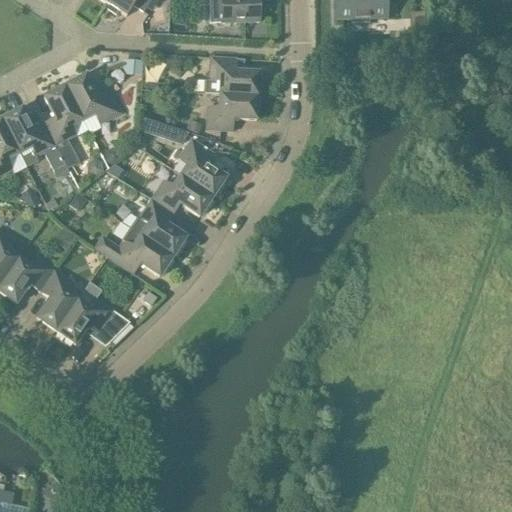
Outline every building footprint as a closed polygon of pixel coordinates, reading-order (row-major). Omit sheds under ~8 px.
[(110,0),(107,5),(109,7),(107,10),(116,17),(118,13),(126,18),(133,7),(143,14),(152,0),(110,0)] [(220,0),(221,24),(259,23),(258,0),(220,0)] [(333,0),(334,21),(350,21),(350,25),(369,24),(369,20),(387,20),(386,0),(333,0)] [(409,31),(427,31),(427,14),(409,14),(409,31)] [(257,98),(259,74),(236,73),(237,61),(210,60),(209,82),(205,82),(204,95),(219,96),(257,98)] [(65,88),(82,121),(93,115),(98,125),(119,114),(106,91),(96,96),(86,77),(65,88)] [(43,125),(55,148),(59,155),(61,159),(67,170),(78,164),(67,141),(76,137),(71,127),(82,121),(65,88),(43,99),(54,119),(43,125)] [(257,98),(219,96),(218,109),(208,108),(206,131),(232,133),(233,121),(256,122),(257,98)] [(1,121),(18,155),(30,149),(35,158),(43,154),(55,176),(67,170),(61,159),(59,155),(55,148),(43,125),(32,130),(22,110),(1,121)] [(139,119),(138,132),(179,146),(186,134),(139,119)] [(7,161),(18,155),(1,121),(0,121),(0,176),(12,170),(7,161)] [(180,177),(204,193),(212,198),(225,178),(206,166),(213,156),(191,142),(178,161),(187,167),(180,177)] [(117,181),(123,172),(114,166),(104,173),(117,181)] [(151,201),(173,216),(180,206),(199,218),(212,198),(204,193),(180,177),(173,188),(164,182),(151,201)] [(173,216),(151,201),(138,221),(137,220),(130,230),(172,258),(186,239),(167,226),(173,216)] [(159,278),(172,258),(130,230),(122,242),(124,243),(119,250),(102,239),(95,250),(134,276),(140,266),(159,278)] [(0,286),(18,260),(8,253),(14,244),(0,234),(0,286)] [(39,293),(54,272),(35,259),(29,267),(18,260),(0,286),(0,294),(16,305),(29,287),(39,293)] [(55,333),(77,301),(67,294),(73,285),(54,272),(39,293),(48,300),(36,319),(55,333)] [(142,301),(151,307),(156,299),(147,293),(142,301)] [(55,333),(75,346),(88,328),(110,343),(129,324),(94,300),(88,309),(77,301),(55,333)]
